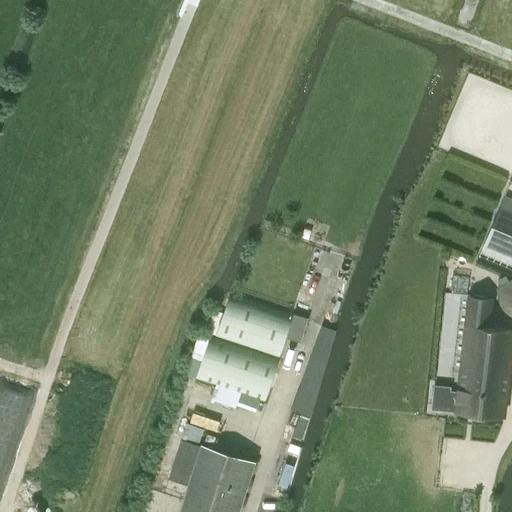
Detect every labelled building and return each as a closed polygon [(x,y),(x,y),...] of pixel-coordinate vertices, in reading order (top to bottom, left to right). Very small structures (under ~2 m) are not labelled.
[(511,211),(499,206),(483,245),(511,256),(511,211)] [(511,282),(500,289),(505,313),(511,313),(511,282)] [(230,293),(216,336),(279,357),(293,314),(230,293)] [(435,384),(432,407),(504,416),(511,342),(511,327),(488,325),(492,297),(469,294),(458,391),(450,390),(450,386),(435,384)] [(294,408),(312,413),(338,328),(320,323),(294,408)] [(279,358),(210,335),(196,379),(265,402),(279,358)] [(194,411),(192,421),(220,427),(222,418),(194,411)] [(238,511),(256,460),(202,442),(179,511),(238,511)]
